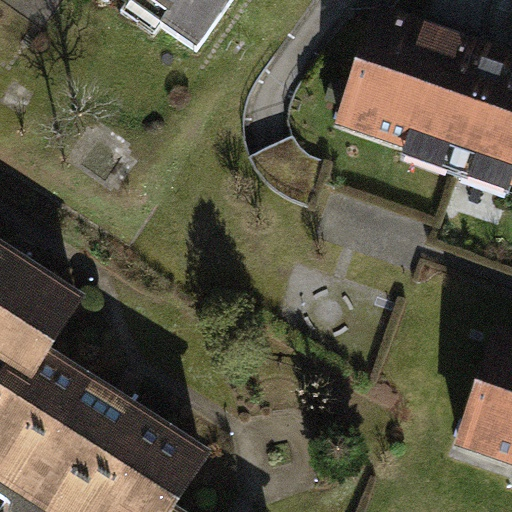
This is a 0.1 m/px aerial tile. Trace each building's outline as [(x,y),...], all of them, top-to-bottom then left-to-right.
[(123,0),(198,52),(234,0),(123,0)] [(511,51),(382,6),(341,123),(511,183),(511,51)] [(0,393),(30,346),(44,355),(78,303),(0,252),(0,393)] [(511,326),(504,324),(463,442),(511,459),(511,326)] [(149,511),(155,503),(168,511),(204,457),(44,355),(30,346),(0,393),(0,476),(14,486),(8,495),(34,511),(149,511)] [(168,511),(155,503),(149,511),(168,511)]
